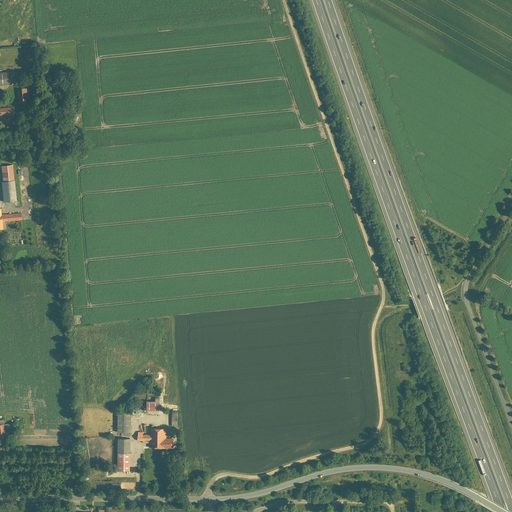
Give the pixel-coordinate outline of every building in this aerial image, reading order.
[(0,84),(11,84),(10,71),(0,72),(0,84)] [(20,104),(33,102),(32,87),(19,88),(20,104)] [(0,108),(0,115),(17,114),(16,107),(0,108)] [(17,202),(13,166),(1,167),(5,203),(17,202)] [(2,216),(3,222),(22,221),(21,214),(2,216)] [(159,398),(147,399),(148,412),(159,412),(159,398)] [(118,413),(118,433),(131,433),(131,413),(118,413)] [(149,429),(150,449),(167,448),(167,429),(149,429)] [(118,439),(118,468),(131,468),(131,439),(118,439)]
